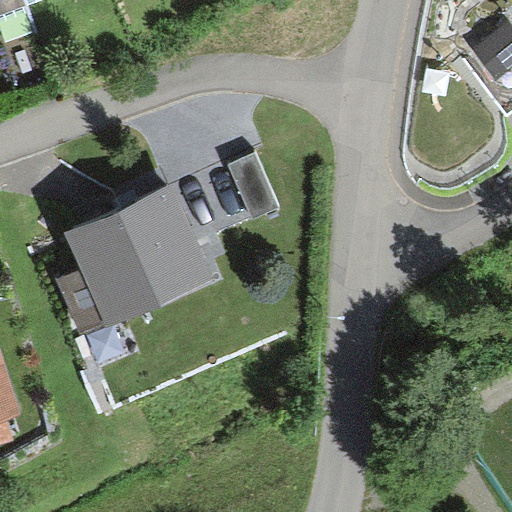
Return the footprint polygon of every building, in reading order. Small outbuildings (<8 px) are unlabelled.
[(0,0),(0,22),(21,16),(17,0),(0,0)] [(505,111),(511,107),(511,34),(475,53),(505,111)] [(95,248),(57,265),(78,310),(203,254),(168,175),(210,156),(197,128),(138,154),(148,176),(77,208),(95,248)] [(256,224),(283,218),(267,147),(240,153),(256,224)] [(195,175),(216,253),(258,242),(237,164),(195,175)] [(0,393),(13,389),(0,355),(0,393)]
